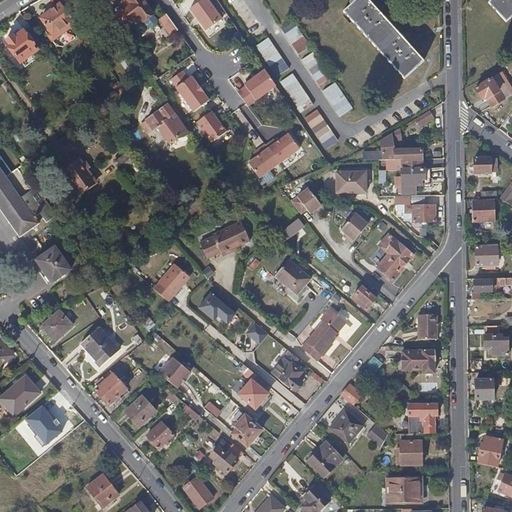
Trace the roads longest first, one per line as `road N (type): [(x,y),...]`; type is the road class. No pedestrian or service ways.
road 1 (residential): [(227,511),(456,243)]
road 2 (residential): [(0,302),(176,511)]
road 3 (residential): [(462,511),(456,243)]
road 4 (residential): [(456,243),(454,114)]
road 5 (residential): [(163,0),(233,100)]
